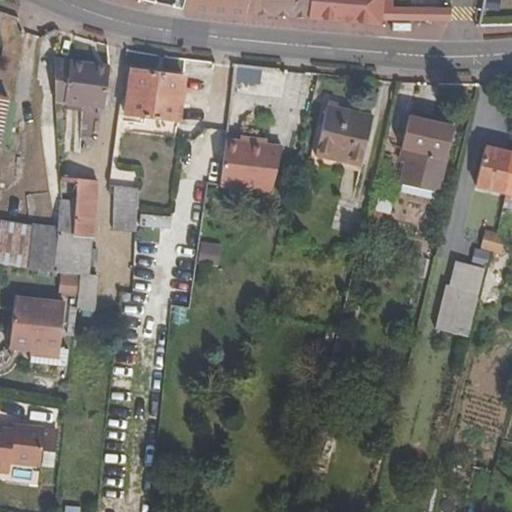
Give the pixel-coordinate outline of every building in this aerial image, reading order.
[(185,0),(182,10),(247,16),(250,0),(185,0)] [(250,0),(247,16),(309,21),(310,0),(250,0)] [(310,0),(309,21),(382,26),(382,16),(392,17),(392,1),(382,1),(382,0),(310,0)] [(55,60),(52,70),(55,103),(105,107),(110,68),(55,60)] [(178,123),(184,80),(132,72),(126,116),(178,123)] [(0,97),(0,145),(8,100),(0,97)] [(315,155),(361,167),(373,119),(326,107),(315,155)] [(225,140),(226,133),(229,110),(214,108),(210,141),(224,143),(225,140)] [(440,186),(453,128),(409,117),(401,149),(428,155),(423,182),(440,186)] [(225,140),(224,143),(219,184),(271,192),(280,153),(265,151),(266,145),(239,141),(225,140)] [(265,151),(280,153),(282,147),(266,145),(265,151)] [(511,155),(485,149),(475,187),(505,195),(511,164),(511,155)] [(395,179),(390,201),(409,206),(414,184),(395,179)] [(78,203),(64,200),(60,235),(93,238),(99,184),(95,184),(80,182),(78,203)] [(136,233),(139,189),(117,186),(113,229),(136,233)] [(433,221),(408,215),(403,235),(428,242),(433,221)] [(0,233),(0,263),(55,273),(59,238),(31,233),(31,236),(0,231),(0,233)] [(484,232),(479,250),(490,254),(495,235),(484,232)] [(93,238),(60,235),(59,238),(55,273),(79,276),(76,310),(93,311),(97,276),(89,275),(90,261),(97,261),(99,248),(92,247),(93,238)] [(506,239),(495,235),(490,254),(501,257),(506,239)] [(445,264),(450,266),(459,268),(465,242),(451,238),(445,264)] [(444,292),(454,295),(459,268),(450,266),(444,292)] [(444,292),(436,328),(454,332),(463,297),(454,295),(444,292)] [(463,297),(454,332),(468,335),(476,301),(463,297)] [(46,352),(46,347),(60,349),(65,304),(15,298),(9,349),(31,351),(46,352)] [(452,341),(454,332),(436,328),(434,337),(452,341)] [(465,345),(468,335),(454,332),(452,341),(465,345)] [(46,352),(31,351),(31,355),(58,358),(60,349),(46,347),(46,352)] [(484,400),(499,404),(503,388),(489,384),(484,400)] [(38,464),(43,423),(23,421),(23,427),(9,425),(0,423),(0,470),(18,472),(19,463),(38,464)]
